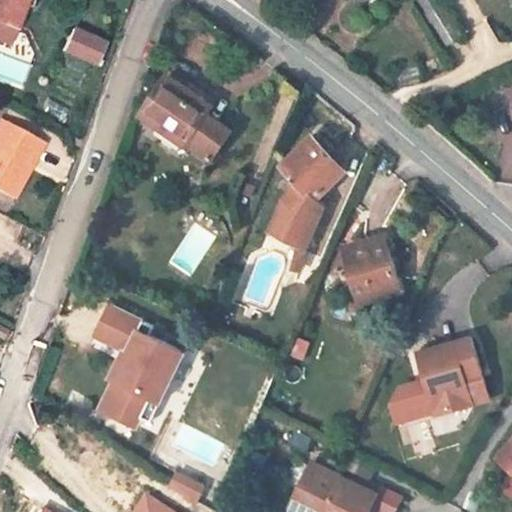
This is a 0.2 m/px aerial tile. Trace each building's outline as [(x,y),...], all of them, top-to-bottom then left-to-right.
[(0,0),(0,23),(14,28),(23,0),(0,0)] [(438,0),(418,0),(447,46),(462,37),(438,0)] [(0,35),(10,40),(14,28),(0,23),(0,35)] [(72,30),(62,51),(95,66),(104,45),(72,30)] [(46,72),(43,72),(40,72),(38,73),(35,75),(34,79),(34,81),(35,85),(37,87),(40,88),(43,88),(46,88),(48,87),(51,83),(51,82),(51,78),(49,74),(46,72)] [(196,95),(168,76),(141,115),(185,145),(187,142),(212,159),(231,130),(199,109),(203,103),(195,97),(196,95)] [(42,143),(0,121),(0,190),(13,198),(42,143)] [(300,183),(317,199),(346,170),(313,135),(282,165),(300,183)] [(305,248),(324,206),(317,199),(300,183),(284,200),(270,232),(305,248)] [(401,291),(385,236),(350,246),(361,284),(355,285),(360,303),(401,291)] [(154,326),(110,304),(95,336),(124,350),(128,352),(122,362),(119,361),(111,377),(114,379),(100,409),(125,421),(130,411),(151,421),(185,352),(150,335),(154,326)] [(443,435),(461,430),(474,406),(473,404),(490,399),(482,374),(471,337),(455,342),(419,353),(437,414),(443,435)] [(124,350),(119,361),(122,362),(128,352),(124,350)] [(511,440),(496,458),(511,472),(511,440)] [(368,511),(377,494),(344,478),(341,477),(334,474),(312,462),(290,509),(295,511),(335,511),(336,511),(338,511),(368,511)] [(338,466),(334,474),(341,477),(345,469),(338,466)] [(348,471),(344,478),(377,494),(381,486),(348,471)]
